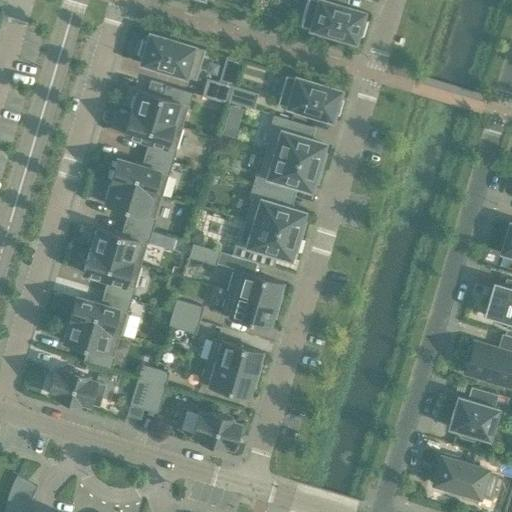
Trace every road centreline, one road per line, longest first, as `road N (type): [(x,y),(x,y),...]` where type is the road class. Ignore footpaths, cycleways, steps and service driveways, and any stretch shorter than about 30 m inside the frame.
road 1 (residential): [(252,488),(395,0)]
road 2 (residential): [(385,511),(511,73)]
road 3 (residential): [(0,409),(124,0)]
road 4 (residential): [(252,488),(0,414)]
road 5 (tertiary): [(80,0),(6,248)]
